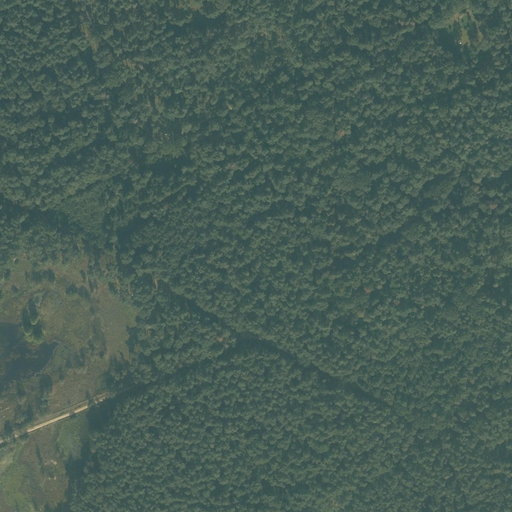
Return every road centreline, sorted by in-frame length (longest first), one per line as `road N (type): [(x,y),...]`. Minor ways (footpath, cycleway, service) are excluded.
road 1 (unknown): [(436,429),(249,327),(0,438)]
road 2 (track): [(250,334),(0,442)]
road 3 (track): [(227,108),(465,0)]
road 4 (track): [(511,168),(331,261),(318,263),(282,236)]
road 5 (track): [(202,304),(288,222),(281,190),(227,108)]
road 6 (track): [(41,215),(250,334)]
road 7 (track): [(436,429),(250,334)]
road 8 (track): [(281,190),(318,175),(399,164),(427,211)]
road 9 (track): [(34,212),(157,144)]
road 10 (track): [(329,511),(436,429)]
